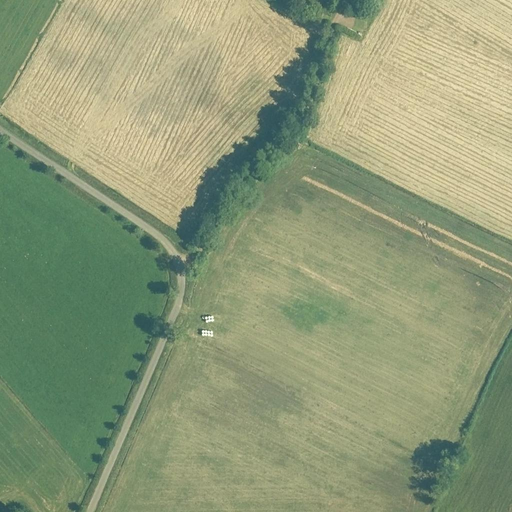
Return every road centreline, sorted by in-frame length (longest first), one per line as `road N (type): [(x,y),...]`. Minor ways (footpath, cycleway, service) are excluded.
road 1 (unclassified): [(88,511),(178,305),(177,260),(151,230),(0,130)]
road 2 (track): [(180,291),(196,248),(236,188),(303,117),(334,24)]
